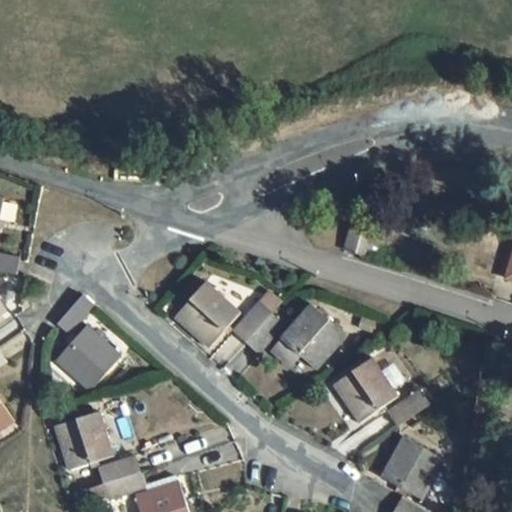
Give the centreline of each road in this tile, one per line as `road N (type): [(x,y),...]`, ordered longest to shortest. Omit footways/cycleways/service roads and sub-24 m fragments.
road 1 (residential): [(511,332),(166,217)]
road 2 (residential): [(511,138),(376,138),(166,217)]
road 3 (residential): [(109,292),(265,441),(353,491)]
road 4 (residential): [(166,217),(0,162)]
